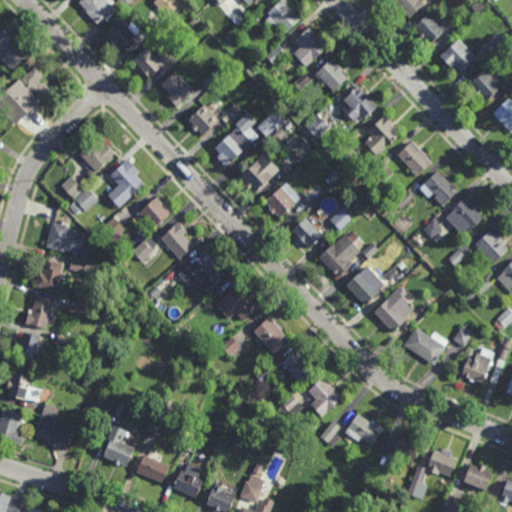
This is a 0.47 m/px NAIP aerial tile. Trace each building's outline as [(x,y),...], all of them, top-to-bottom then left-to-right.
[(115,0),(117,2),(113,6),(115,8),(98,24),(87,11),(88,11),(80,2),(82,0),(115,0)] [(167,18),(180,5),(175,0),(156,0),(153,3),(167,18)] [(286,32),(277,24),(272,28),(265,20),(270,15),(267,13),(280,0),(283,0),(301,18),(286,32)] [(409,19),(405,15),(406,14),(400,8),(401,7),(394,0),(420,0),(424,4),(409,19)] [(461,30),(455,23),(468,10),(474,17),(461,30)] [(433,44),(427,39),(426,40),(414,28),(429,12),(447,29),(433,44)] [(151,38),(142,27),(154,17),(163,27),(151,38)] [(127,26),(132,21),(141,31),(136,36),(138,37),(124,50),(119,45),(116,48),(109,40),(112,36),(107,31),(121,19),(127,26)] [(197,31),(194,28),(199,23),(202,26),(197,31)] [(307,67),(294,53),(300,47),(294,41),(309,27),(328,48),(307,67)] [(26,58),(12,71),(0,58),(0,39),(8,32),(14,39),(11,42),(26,58)] [(495,58),(486,49),(497,38),(506,47),(495,58)] [(471,66),(470,65),(462,73),(455,65),(452,67),(441,56),(460,39),(478,59),(472,64),(473,65),(471,66)] [(274,65),(267,57),(278,45),(286,53),(274,65)] [(151,77),(144,70),(141,73),(137,69),(140,67),(134,60),(147,47),(164,64),(151,77)] [(335,64),(337,62),(345,70),(343,72),(349,78),(335,92),(319,75),(318,76),(316,74),(331,60),(335,64)] [(41,104),(39,102),(25,115),(13,101),(26,89),(20,81),(36,67),(56,90),(41,104)] [(178,106),(169,96),(173,92),(163,82),(177,69),(196,89),(178,106)] [(493,76),(498,71),(506,79),(500,84),(504,88),(495,96),(493,95),(488,100),(482,94),(479,97),(475,93),(477,90),(470,83),(486,69),(493,76)] [(208,89),(202,83),(214,72),(220,78),(208,89)] [(300,91),(293,84),(305,73),(312,80),(300,91)] [(369,96),(370,96),(379,105),(365,119),(360,115),(354,120),(343,109),(348,104),(344,100),(359,86),(369,96)] [(511,131),(494,113),(511,97),(511,98),(511,131)] [(217,105),(212,110),(220,120),(203,135),(199,130),(197,131),(192,126),(194,125),(189,119),(207,103),(208,105),(213,100),(217,105)] [(237,112),(233,106),(237,102),(242,109),(237,112)] [(290,134),(281,143),(273,134),(269,138),(259,127),(256,131),(259,134),(226,166),(217,156),(221,152),(215,146),(238,124),(245,131),(251,125),(254,129),(276,108),(287,120),(282,125),(290,134)] [(378,155),(365,141),(373,133),(369,129),(387,112),(396,121),(393,124),(402,133),(378,155)] [(313,141),(308,136),(311,133),(305,127),(319,113),(331,125),(313,141)] [(289,130),(285,126),(290,120),(294,124),(289,130)] [(300,137),(302,135),(314,147),(302,159),(286,141),(296,132),(300,137)] [(103,146),(107,141),(117,152),(98,170),(80,152),(95,137),(103,146)] [(418,176),(412,169),(414,168),(399,153),(413,139),(434,160),(418,176)] [(347,164),(335,152),(346,140),(359,153),(347,164)] [(274,178),(272,176),(257,191),(242,175),(265,152),(282,171),(274,178)] [(120,207),(109,195),(121,184),(112,174),(131,155),(135,160),(134,161),(142,169),(138,173),(147,182),(120,207)] [(383,183),(371,171),(383,159),(395,172),(383,183)] [(333,183),(326,177),(334,168),(341,175),(333,183)] [(444,205),(435,197),(437,195),(435,192),(430,197),(420,187),(439,169),(459,190),(444,205)] [(74,198),(62,185),(73,176),(84,189),(74,198)] [(302,197),(282,217),(276,211),(274,213),(269,208),(271,207),(266,202),(267,201),(266,200),(282,184),(284,186),(287,183),(302,197)] [(87,211),(75,199),(88,187),(100,199),(87,211)] [(402,209),(395,202),(408,189),(415,195),(402,209)] [(164,202),(166,200),(170,205),(168,206),(173,211),(155,227),(140,211),(158,195),(164,202)] [(471,231),(468,228),(463,234),(445,217),(453,208),(466,196),(476,207),(475,208),(485,217),(471,231)] [(342,230),(337,225),(333,229),(330,225),(334,222),(330,219),(343,207),(354,218),(342,230)] [(113,239),(103,226),(117,215),(127,229),(113,239)] [(313,222),(320,230),(322,228),(325,231),(323,233),(319,238),(320,239),(317,242),(316,242),(311,247),(306,242),(303,246),(296,238),(299,235),(293,229),(307,216),(310,219),(314,216),(317,219),(313,222)] [(433,238),(424,229),(435,218),(444,227),(433,238)] [(72,225),(72,228),(87,232),(82,254),(47,246),(52,221),(72,225)] [(181,258),(162,237),(181,221),(189,231),(186,234),(196,245),(181,258)] [(496,233),(498,231),(507,240),(505,242),(511,248),(507,252),(508,253),(506,254),(505,253),(500,258),(501,259),(499,261),(498,260),(494,263),(489,258),(487,261),(480,253),(481,252),(478,248),(479,247),(476,244),(492,229),(496,233)] [(369,244),(363,250),(366,252),(340,277),(320,256),(334,243),(335,244),(346,233),(349,236),(355,230),(369,244)] [(142,262),(134,252),(146,241),(154,251),(142,262)] [(456,265),(450,258),(461,248),(467,255),(456,265)] [(211,257),(210,258),(225,275),(209,289),(207,286),(198,293),(180,273),(192,262),(191,260),(197,255),(198,257),(205,250),(211,257)] [(86,273),(67,269),(70,256),(89,260),(86,273)] [(57,292),(36,285),(40,271),(45,273),(49,258),(66,263),(57,292)] [(511,292),(508,289),(507,289),(503,285),(504,285),(502,282),(501,284),(497,279),(504,272),(503,271),(511,263),(511,292)] [(367,271),(369,269),(386,287),(367,305),(347,284),(364,268),(367,271)] [(397,287),(390,281),(400,270),(407,277),(397,287)] [(483,295),(481,297),(479,295),(477,296),(472,290),(488,277),(494,284),(482,294),(483,295)] [(163,290),(155,297),(150,292),(158,285),(163,290)] [(246,295),(248,293),(259,306),(244,320),(237,312),(229,318),(221,309),(228,303),(223,298),(237,285),(246,295)] [(46,328),(27,323),(31,309),(33,309),(38,294),(55,298),(46,328)] [(416,307),(407,316),(410,318),(394,332),(376,311),(390,298),(395,303),(405,295),(416,307)] [(84,317),(69,313),(74,297),(88,302),(84,317)] [(425,314),(419,307),(429,298),(435,304),(425,314)] [(511,322),(506,328),(505,327),(499,333),(493,326),(499,320),(498,319),(510,307),(511,309),(511,322)] [(284,330),(283,331),(290,339),(275,353),(254,330),(271,315),(284,330)] [(475,330),(472,333),(475,335),(466,347),(454,339),(462,327),(464,328),(467,324),(475,330)] [(433,336),(436,331),(450,340),(446,346),(447,346),(436,364),(405,345),(417,326),(433,336)] [(35,358),(18,354),(20,344),(19,344),(20,340),(22,340),(24,331),(41,336),(35,358)] [(71,349),(56,345),(59,335),(73,339),(71,349)] [(241,346),(229,355),(228,354),(226,355),(225,353),(226,352),(221,345),(233,336),(241,346)] [(493,361),(495,362),(494,365),(491,364),(488,371),(490,372),(489,376),(488,376),(485,384),(476,380),(475,382),(471,380),(472,378),(463,375),(470,357),(476,359),(478,352),(482,353),(484,346),(496,351),(493,361)] [(317,368),(303,382),(288,368),(287,369),(284,366),(286,365),(282,362),(296,347),(317,368)] [(507,360),(500,357),(504,347),(510,349),(507,360)] [(498,384),(491,381),(500,358),(506,361),(498,384)] [(263,384),(256,377),(267,367),(274,374),(263,384)] [(31,385),(43,388),(40,402),(29,400),(29,401),(8,395),(10,388),(7,387),(9,380),(11,380),(13,371),(33,376),(31,385)] [(342,399),(322,415),(313,403),(317,399),(310,390),(320,381),(319,380),(321,378),(322,378),(324,376),(342,399)] [(305,406),(294,417),(289,411),(285,415),(279,408),(283,405),(294,395),(305,406)] [(127,420),(113,414),(119,401),(133,407),(127,420)] [(67,444),(49,438),(51,434),(37,429),(47,403),(61,408),(56,421),(73,427),(67,444)] [(17,431),(26,434),(24,444),(0,436),(0,426),(1,423),(0,422),(0,417),(2,418),(5,407),(22,412),(17,431)] [(372,421),(373,419),(377,422),(375,424),(377,425),(378,423),(386,429),(383,433),(382,432),(373,446),(362,438),(360,442),(346,432),(359,413),(372,421)] [(161,420),(166,422),(165,424),(173,427),(171,432),(163,429),(160,436),(151,432),(157,418),(158,419),(159,416),(162,418),(161,420)] [(334,447),(321,437),(335,420),(343,426),(337,433),(342,437),(334,447)] [(128,466),(122,463),(121,465),(114,462),(115,460),(105,455),(112,439),(109,438),(115,424),(128,430),(123,441),(137,448),(128,466)] [(415,441),(423,445),(420,451),(421,452),(420,455),(418,454),(413,468),(408,465),(410,460),(392,452),(400,434),(407,437),(409,432),(418,436),(415,441)] [(195,452),(184,449),(190,434),(200,437),(195,452)] [(272,448),(265,444),(268,437),(276,441),(272,448)] [(452,456),(459,459),(452,476),(441,472),(440,475),(428,470),(424,482),(430,484),(425,500),(409,494),(419,464),(429,468),(431,462),(429,461),(430,457),(433,458),(436,450),(442,452),(444,448),(454,451),(452,456)] [(253,458),(248,456),(251,449),(256,452),(253,458)] [(164,483),(154,478),(153,479),(143,474),(143,475),(138,473),(139,472),(138,471),(147,454),(172,466),(164,483)] [(370,476),(361,472),(366,462),(375,466),(370,476)] [(260,475),(254,472),(258,463),(264,467),(260,475)] [(487,466),(486,469),(496,473),(489,490),(466,481),(472,464),(478,466),(480,463),(487,466)] [(389,488),(370,481),(376,466),(393,473),(392,474),(394,475),(389,488)] [(189,476),(190,474),(205,480),(197,498),(190,495),(189,497),(184,495),(185,492),(175,487),(181,472),(189,476)] [(263,487),(264,488),(258,503),(241,496),(248,481),(249,482),(252,474),(266,480),(263,487)] [(511,500),(510,500),(508,507),(500,504),(511,476),(511,500)] [(237,495),(229,511),(226,511),(221,510),(220,511),(217,511),(213,510),(214,507),(207,504),(215,486),(216,487),(217,485),(225,488),(224,490),(237,495)] [(20,511),(0,511),(0,492),(24,499),(20,511)] [(463,511),(447,511),(443,510),(450,494),(466,501),(463,507),(465,508),(463,511)] [(271,511),(239,511),(242,506),(256,511),(259,503),(263,504),(266,498),(275,502),(271,511)]
